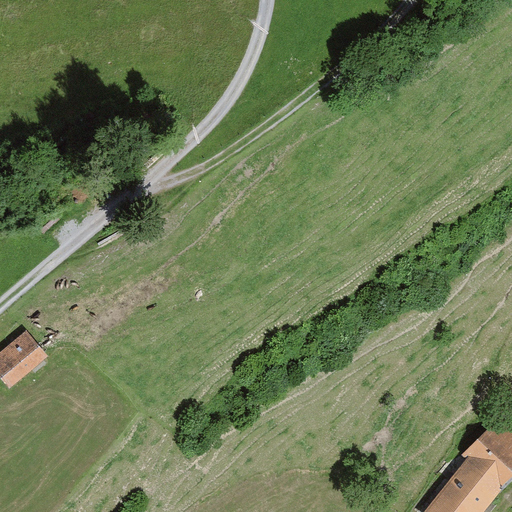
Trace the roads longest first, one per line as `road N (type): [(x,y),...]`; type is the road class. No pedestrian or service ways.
road 1 (track): [(122,203),(193,141),(235,90),(266,0)]
road 2 (track): [(0,308),(122,203)]
